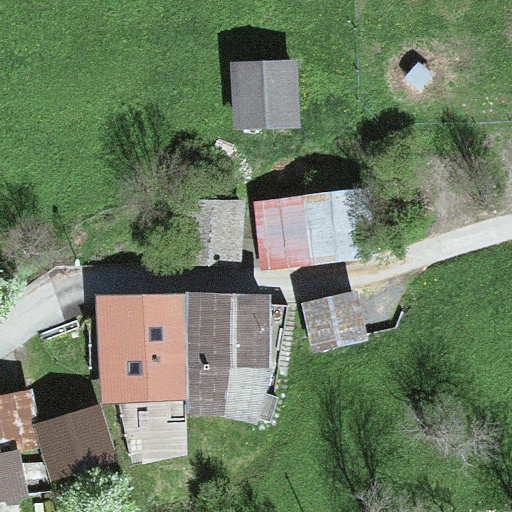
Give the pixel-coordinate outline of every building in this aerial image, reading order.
[(286,59),(217,59),(217,129),(286,129),(286,59)] [(356,184),(254,196),(262,266),(364,253),(356,184)] [(241,195),(182,190),(176,259),(235,264),(241,195)] [(268,418),(264,301),(190,304),(194,421),(268,418)] [(299,318),(311,362),(370,347),(358,303),(299,318)] [(178,305),(98,310),(105,418),(185,413),(178,305)] [(23,434),(38,481),(90,464),(74,417),(23,434)] [(0,446),(0,508),(18,503),(0,446)]
